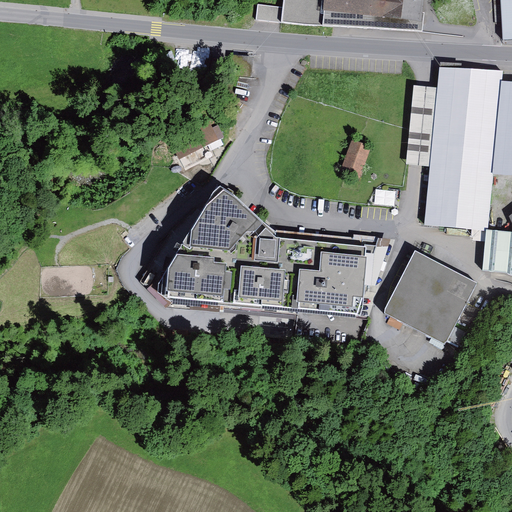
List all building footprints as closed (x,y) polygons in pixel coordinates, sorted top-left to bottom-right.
[(283,0),(283,7),(281,23),(322,28),(325,0),(283,0)] [(325,0),(322,28),(422,32),(425,14),(423,13),(423,0),(325,0)] [(493,0),(495,25),(501,24),(499,0),(493,0)] [(511,0),(499,0),(501,24),(502,41),(511,40),(511,0)] [(283,7),(257,5),(256,21),(281,23),(283,7)] [(503,72),(439,68),(424,227),(488,232),(494,175),(502,83),(503,72)] [(511,83),(502,83),(494,175),(511,176),(511,83)] [(209,145),(218,140),(212,129),(209,121),(173,138),(182,157),(209,145)] [(212,129),(218,140),(220,139),(224,137),(218,126),(212,129)] [(218,140),(209,145),(212,151),(223,145),(220,139),(218,140)] [(371,148),(353,141),(341,172),(359,179),(371,148)] [(236,199),(220,190),(213,198),(168,274),(165,301),(359,318),(365,287),(366,249),(281,242),(269,231),(236,199)] [(353,240),(269,231),(281,242),(366,249),(365,287),(375,288),(388,247),(376,247),(379,239),(353,236),(353,240)] [(511,233),(488,232),(484,271),(506,273),(511,276),(511,233)] [(478,285),(416,253),(386,308),(385,316),(444,346),(447,341),(478,285)]
